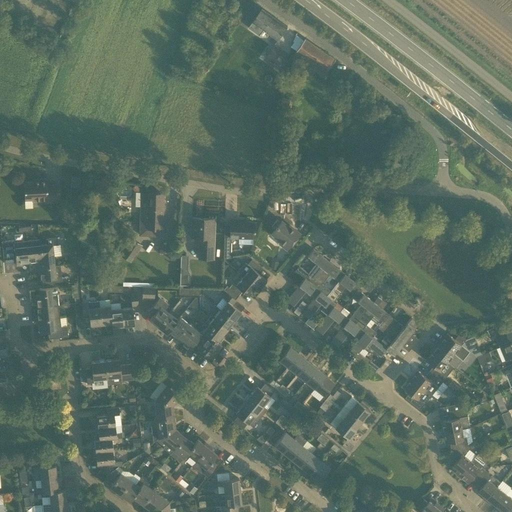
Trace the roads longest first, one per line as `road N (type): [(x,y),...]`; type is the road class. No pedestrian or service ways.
road 1 (residential): [(443,192),(240,192),(0,142)]
road 2 (residential): [(382,391),(432,325),(323,231),(313,231),(267,304)]
road 3 (unclassified): [(443,192),(440,146),(430,129),(262,0)]
road 4 (primary): [(303,0),(511,167)]
road 5 (primary): [(511,130),(346,0)]
road 6 (residential): [(328,511),(203,416),(198,405),(211,381)]
road 7 (residential): [(481,511),(433,473),(425,424),(382,391)]
road 8 (unclassified): [(511,98),(388,0)]
road 9 (residential): [(72,345),(147,339),(211,381)]
road 10 (residential): [(382,391),(267,304)]
road 11 (residential): [(81,477),(72,345)]
